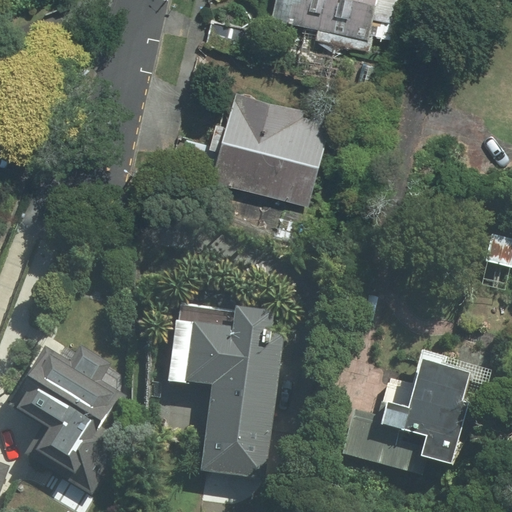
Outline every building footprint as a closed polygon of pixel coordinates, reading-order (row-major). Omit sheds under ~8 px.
[(279,0),(277,15),(394,39),(401,0),(279,0)] [(0,101),(16,34),(0,30),(0,101)] [(336,119),(240,91),(214,178),(310,206),(336,119)] [(511,242),(491,235),(482,262),(511,271),(511,242)] [(284,311),(178,299),(169,384),(215,389),(206,475),(265,482),(274,401),(293,403),(299,346),(281,344),(284,311)] [(118,365),(86,345),(76,361),(55,347),(17,407),(57,431),(45,450),(100,485),(127,442),(109,431),(129,399),(106,384),(118,365)] [(472,376),(429,365),(421,395),(388,386),(380,417),(363,412),(351,457),(423,476),(427,461),(457,468),(474,405),(465,403),(472,376)] [(0,503),(14,469),(0,463),(0,503)]
